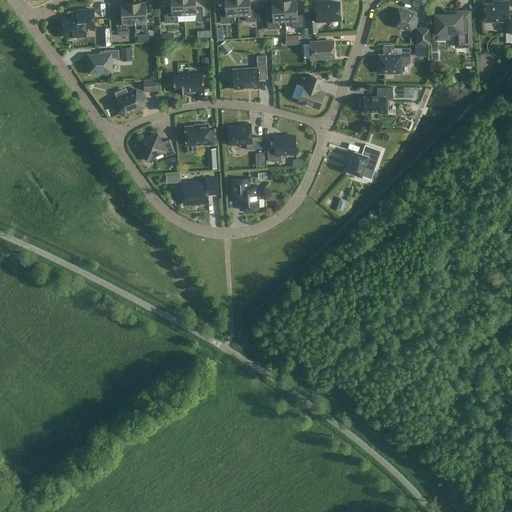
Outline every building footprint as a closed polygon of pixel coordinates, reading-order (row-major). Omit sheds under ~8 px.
[(184,14),(183,0),(170,0),(171,10),(163,10),(164,22),(178,22),(177,15),(184,14)] [(183,0),(184,14),(196,13),(197,20),(203,20),(202,8),(196,8),(195,0),(183,0)] [(238,15),(237,0),(224,0),(225,10),(219,11),(220,23),(232,22),(232,15),(238,15)] [(237,0),(238,15),(245,14),(245,21),(259,21),(258,8),(250,9),(249,0),(237,0)] [(285,21),(283,0),(277,0),(277,1),(271,1),(272,16),(266,17),(267,29),(279,28),(279,21),(285,21)] [(283,0),(285,21),(292,20),(292,27),(304,27),(303,15),(297,15),(296,0),(283,0)] [(511,12),(509,13),(508,0),(499,1),(499,3),(484,3),(485,21),(505,20),(506,32),(511,31),(511,12)] [(315,1),(317,21),(340,19),(339,2),(325,3),(325,1),(315,1)] [(122,19),(116,19),(117,32),(118,31),(118,32),(129,31),(128,24),(135,23),(133,2),(126,3),(121,3),(122,19)] [(140,2),(133,2),(135,23),(141,23),(142,30),(153,29),(153,17),(147,17),(146,2),(140,2)] [(95,26),(94,9),(76,10),(77,18),(63,19),(63,28),(62,29),(62,33),(64,34),(64,36),(76,35),(76,36),(84,35),(86,35),(86,27),(95,26)] [(404,26),(411,28),(416,25),(417,18),(414,13),(399,9),(393,12),(391,21),(395,26),(404,28),(404,26)] [(465,47),(468,47),(471,46),(472,43),(472,40),(470,38),(470,19),(462,19),(462,13),(438,14),(438,23),(435,23),(436,39),(448,38),(448,32),(455,32),(457,35),(455,36),(457,40),(457,46),(463,46),(465,47)] [(317,32),(316,20),(308,21),(309,33),(317,32)] [(428,28),(417,28),(417,43),(428,44),(428,28)] [(102,33),(102,46),(110,46),(110,33),(102,33)] [(285,36),(286,44),(298,44),(298,35),(285,36)] [(218,46),(225,55),(232,49),(225,40),(218,46)] [(310,42),(311,58),(334,57),(333,41),(310,42)] [(415,46),(415,56),(427,56),(426,46),(415,46)] [(121,48),(122,61),(132,60),(131,47),(121,48)] [(410,61),(410,48),(393,47),(393,48),(394,48),(394,55),(379,55),(379,72),(401,72),(401,65),(406,65),(410,61)] [(91,72),(91,74),(98,74),(98,72),(111,71),(111,57),(119,57),(118,49),(104,50),(105,54),(88,55),(89,72),(91,72)] [(250,88),(259,88),(259,79),(267,79),(265,55),(256,55),(257,67),(233,69),(233,71),(232,73),(232,77),(234,79),(234,89),(250,88)] [(203,73),(184,75),(173,75),(174,91),(178,91),(178,93),(188,92),(188,90),(204,89),(203,73)] [(323,79),(311,74),(306,86),(304,85),(299,101),(300,101),(299,102),(306,105),(306,104),(319,108),(324,93),(319,91),(323,79)] [(143,79),(144,91),(159,90),(158,79),(143,79)] [(415,96),(423,97),(425,87),(416,86),(415,96)] [(393,99),(393,87),(377,87),(377,97),(364,97),(364,100),(362,100),(362,108),(364,108),(364,112),(378,112),(378,113),(387,113),(387,99),(393,99)] [(124,115),(135,110),(136,108),(144,104),(146,101),(142,92),(136,90),(117,98),(115,104),(118,112),(124,115)] [(208,124),(200,125),(200,127),(186,127),(186,144),(209,142),(209,144),(215,144),(215,131),(208,132),(208,124)] [(251,137),(250,124),(241,124),(241,126),(228,127),(229,143),(246,142),(247,149),(262,148),(261,136),(251,137)] [(175,153),(169,139),(161,142),(158,134),(140,141),(145,152),(143,152),(147,160),(154,157),(154,156),(164,151),(166,156),(175,153)] [(295,135),(274,137),(275,148),(267,149),(268,161),(281,160),(281,153),(296,152),(295,135)] [(368,152),(374,154),(376,148),(365,144),(363,150),(364,150),(362,154),(355,151),(348,171),(361,176),(368,156),(367,156),(368,152)] [(256,167),(265,166),(264,152),(255,153),(256,167)] [(173,156),(164,160),(166,166),(176,162),(173,156)] [(167,183),(181,182),(180,174),(166,175),(167,183)] [(184,183),(182,183),(184,203),(208,201),(207,193),(218,193),(217,177),(205,178),(205,181),(192,182),(192,181),(184,182),(184,183)] [(256,209),(257,208),(258,208),(257,196),(258,196),(258,189),(257,189),(256,187),(249,188),(248,178),(232,180),(233,196),(240,195),(241,209),(250,209),(251,210),(255,210),(256,209)] [(342,212),(347,200),(340,198),(336,209),(342,212)]
